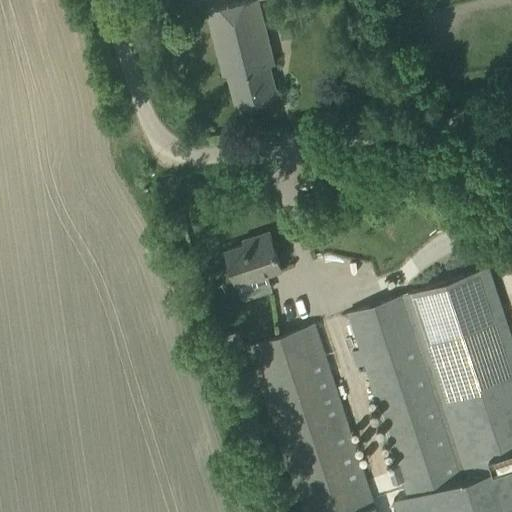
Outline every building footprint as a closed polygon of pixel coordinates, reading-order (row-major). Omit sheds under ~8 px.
[(258,0),(243,0),(206,9),(223,75),(229,74),(237,105),(276,95),(268,64),(274,63),(258,0)] [(299,245),(300,226),(291,226),(290,245),(299,245)] [(255,235),(256,239),(225,249),(236,283),(281,268),(269,231),(255,235)] [(393,499),(396,511),(511,511),(511,337),(488,265),(348,311),(398,463),(403,478),(408,494),(393,499)] [(224,327),(228,340),(245,335),(240,321),(224,327)] [(375,511),(314,323),(247,345),(301,511),(375,511)] [(398,463),(387,466),(392,481),(403,478),(398,463)]
